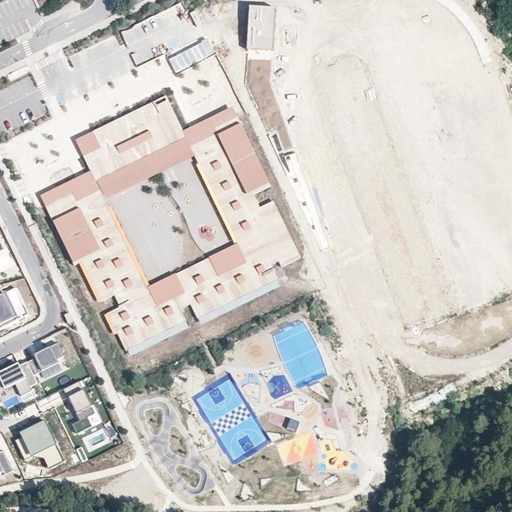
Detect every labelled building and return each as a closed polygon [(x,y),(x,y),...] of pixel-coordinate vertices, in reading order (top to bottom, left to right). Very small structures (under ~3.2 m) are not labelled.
[(275,90),(278,12),(252,11),(250,77),(255,77),(256,96),(273,135),(280,134),(289,156),(298,152),(275,90)] [(167,94),(93,130),(100,146),(84,154),(92,171),(97,181),(188,136),(184,130),(167,94)] [(233,106),(184,130),(188,136),(191,143),(217,130),(215,125),(237,114),(233,106)] [(221,277),(212,258),(178,275),(188,295),(191,302),(199,316),(278,277),(271,263),(279,259),(282,265),(301,256),(274,199),(260,206),(254,192),(271,184),(237,114),(215,125),(217,130),(191,143),(195,151),(240,244),(250,263),(221,277)] [(76,138),(84,154),(100,146),(93,130),(76,138)] [(188,136),(97,181),(100,188),(104,196),(195,151),(191,143),(188,136)] [(92,171),(40,196),(44,204),(72,190),(77,199),(100,188),(97,181),(92,171)] [(104,196),(100,188),(77,199),(72,190),(44,204),(73,263),(80,259),(100,299),(113,293),(119,305),(106,311),(115,332),(117,331),(125,349),(186,319),(180,307),(191,302),(188,295),(160,309),(150,289),(104,196)] [(240,244),(212,258),(221,277),(250,263),(240,244)] [(178,275),(150,289),(160,309),(188,295),(178,275)] [(0,295),(0,326),(1,328),(16,321),(3,294),(0,295)] [(69,313),(64,316),(68,324),(73,322),(69,313)] [(35,358),(27,362),(33,376),(58,364),(56,360),(64,356),(58,342),(33,354),(35,358)] [(29,387),(37,383),(33,376),(27,362),(19,366),(18,364),(0,372),(0,389),(4,387),(14,382),(15,384),(21,396),(31,391),(29,387)] [(73,396),(76,401),(78,399),(81,405),(78,406),(84,419),(77,422),(82,432),(91,427),(87,418),(95,414),(79,382),(67,387),(72,396),(73,396)] [(299,421),(291,418),(287,427),(295,431),(299,421)] [(60,446),(48,421),(24,433),(25,437),(19,440),(29,461),(60,446)] [(82,462),(88,460),(83,447),(77,449),(82,462)] [(13,471),(3,451),(0,452),(0,473),(3,472),(5,475),(13,471)]
